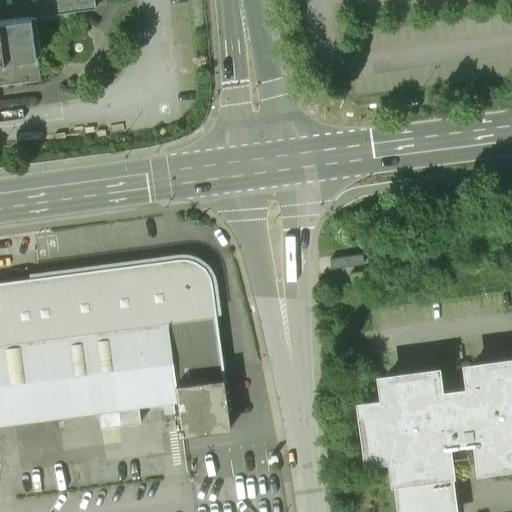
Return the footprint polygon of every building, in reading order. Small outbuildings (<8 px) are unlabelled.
[(0,0),(0,86),(40,81),(32,23),(75,17),(75,11),(95,8),(94,0),(0,0)] [(179,257),(0,282),(0,426),(98,412),(98,414),(138,408),(163,405),(164,414),(174,413),(173,403),(178,403),(176,384),(224,378),(225,378),(212,282),(210,275),(206,268),(204,266),(197,261),(194,259),(187,257),(179,257)] [(376,269),(350,273),(351,285),(378,281),(376,269)] [(431,375),(385,382),(388,405),(365,408),(372,455),(395,452),(402,511),(449,511),(441,446),(481,440),(484,464),(511,460),(511,364),(471,370),(474,393),(435,399),(431,375)] [(224,378),(176,384),(178,403),(182,428),(179,429),(180,433),(182,433),(183,434),(230,427),(224,378)] [(138,408),(98,414),(100,428),(140,423),(138,408)]
